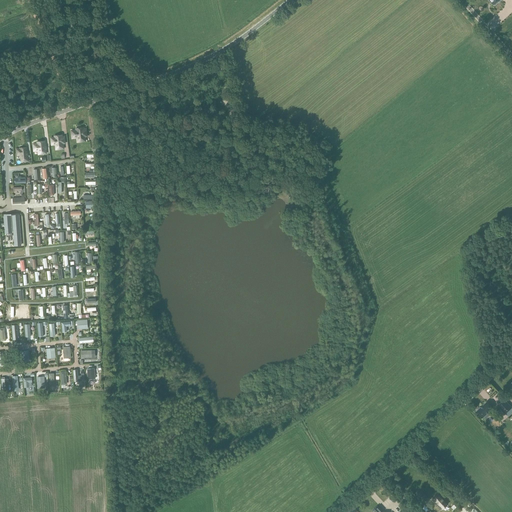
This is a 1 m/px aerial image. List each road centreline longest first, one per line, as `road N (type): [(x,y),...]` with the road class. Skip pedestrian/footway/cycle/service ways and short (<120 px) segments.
road 1 (unclassified): [(0,139),(194,64),(289,0)]
road 2 (unclassified): [(340,511),(511,353)]
